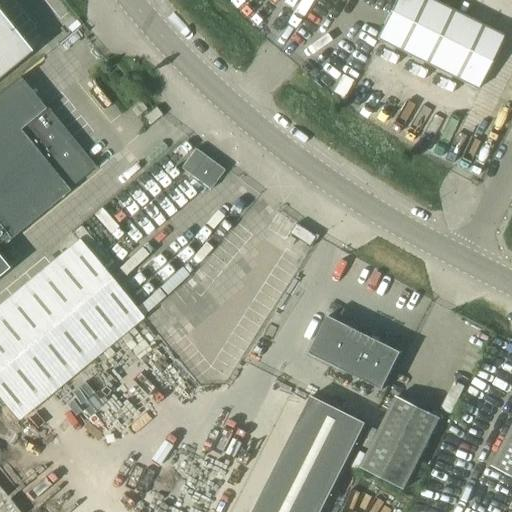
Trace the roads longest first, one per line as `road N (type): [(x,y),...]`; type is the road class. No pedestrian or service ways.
road 1 (tertiary): [(470,261),(305,166),(179,56),(131,0)]
road 2 (unknown): [(0,275),(105,180),(118,155),(61,53),(20,0)]
